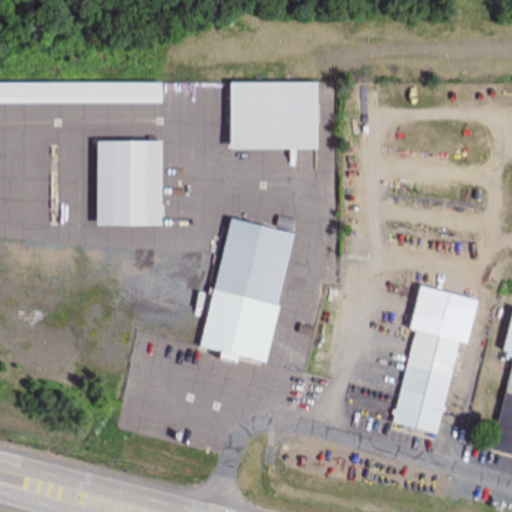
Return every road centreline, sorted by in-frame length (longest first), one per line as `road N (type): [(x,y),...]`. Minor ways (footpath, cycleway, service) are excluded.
road 1 (residential): [(511,486),(306,425),(275,423),(239,443),(219,501),(201,511)]
road 2 (trunk): [(196,511),(0,463)]
